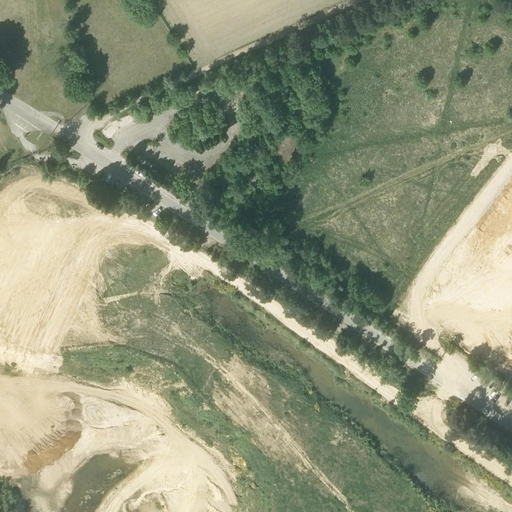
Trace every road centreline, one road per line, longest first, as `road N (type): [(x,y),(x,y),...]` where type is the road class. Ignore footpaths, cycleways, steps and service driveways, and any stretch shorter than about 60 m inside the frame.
road 1 (unclassified): [(511,425),(59,131)]
road 2 (track): [(357,0),(96,121),(76,144)]
